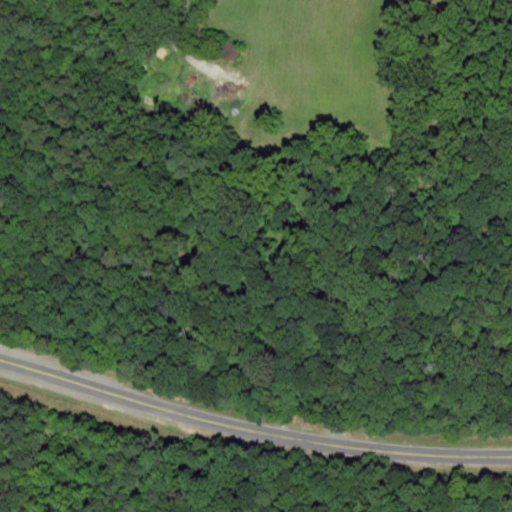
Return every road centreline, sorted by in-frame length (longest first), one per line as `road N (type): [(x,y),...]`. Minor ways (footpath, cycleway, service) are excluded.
road 1 (tertiary): [(511,455),(380,449),(246,428),(0,357)]
road 2 (track): [(156,0),(172,40),(222,73),(229,91)]
